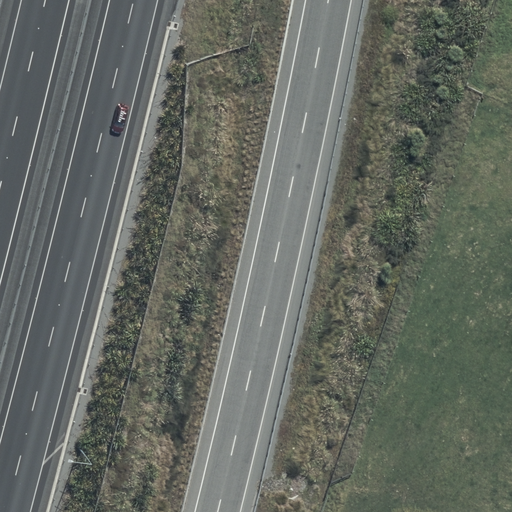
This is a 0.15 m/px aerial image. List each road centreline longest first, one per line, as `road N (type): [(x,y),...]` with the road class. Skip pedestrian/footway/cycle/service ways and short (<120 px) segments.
road 1 (motorway): [(134,0),(5,511)]
road 2 (unclassified): [(328,0),(217,511)]
road 3 (motorway): [(0,185),(45,0)]
